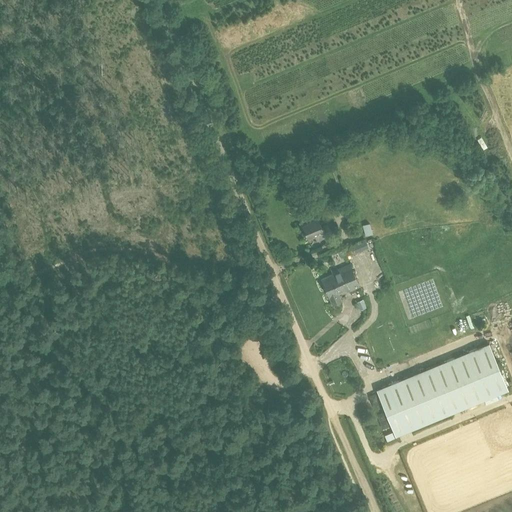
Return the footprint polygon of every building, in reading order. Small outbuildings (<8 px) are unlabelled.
[(355,153),(343,158),(345,165),(357,161),(355,153)] [(321,226),(317,216),(301,223),(307,238),(318,234),(320,239),(332,234),(328,223),(321,226)] [(359,243),(352,246),(355,253),(362,250),(359,243)] [(343,293),(359,286),(349,262),(331,269),(332,272),(321,277),(332,303),(341,300),(338,293),(343,291),(343,293)] [(359,310),(366,307),(363,299),(356,302),(359,310)] [(396,436),(508,390),(489,343),(376,389),(396,436)]
